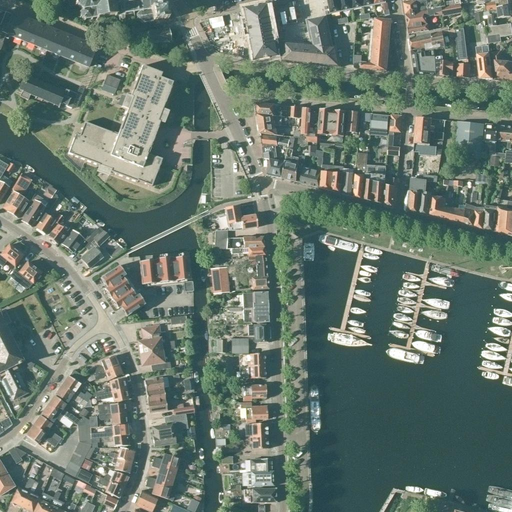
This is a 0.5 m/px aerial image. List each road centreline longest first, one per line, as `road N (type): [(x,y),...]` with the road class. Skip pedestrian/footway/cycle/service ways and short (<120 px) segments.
road 1 (residential): [(258,185),(271,219),(278,511)]
road 2 (residential): [(205,65),(170,66),(0,3)]
road 3 (residential): [(409,81),(205,65)]
road 4 (residential): [(121,511),(140,467),(142,432),(130,371),(106,321)]
road 5 (residential): [(408,111),(221,99)]
road 6 (residential): [(0,445),(73,350),(106,321)]
road 7 (residential): [(258,185),(397,218)]
